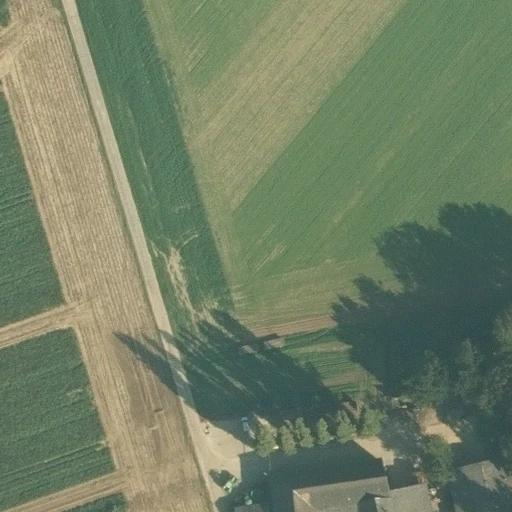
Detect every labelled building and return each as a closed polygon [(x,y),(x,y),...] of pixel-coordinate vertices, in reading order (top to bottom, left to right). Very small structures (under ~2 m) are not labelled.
[(495,447),(494,438),(465,439),(465,449),(495,447)] [(339,511),(390,503),(389,496),(381,464),(270,480),(273,511),(339,511)] [(511,511),(511,466),(449,480),(455,511),(511,511)] [(430,511),(426,487),(389,496),(390,503),(392,511),(430,511)] [(235,508),(235,511),(269,511),(267,502),(235,508)] [(392,511),(390,503),(339,511),(392,511)]
